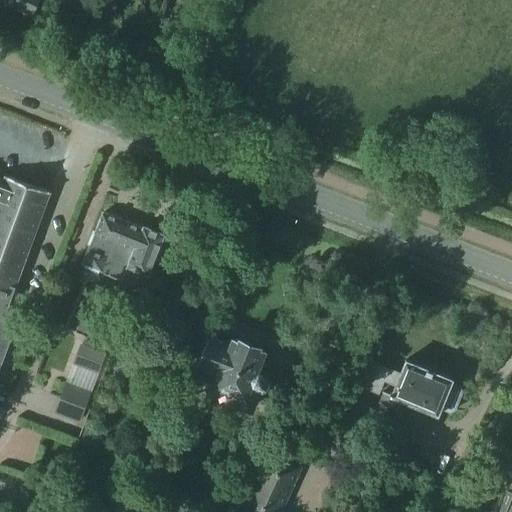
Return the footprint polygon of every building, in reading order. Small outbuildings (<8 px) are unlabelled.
[(0,0),(0,1),(32,16),(39,0),(0,0)] [(0,392),(5,395),(40,298),(16,290),(51,192),(6,175),(5,179),(0,177),(0,392)] [(88,268),(102,274),(109,257),(112,258),(118,242),(137,249),(145,227),(103,211),(94,232),(92,232),(87,245),(89,246),(82,264),(89,267),(88,268)] [(121,281),(127,267),(149,276),(165,235),(145,227),(137,249),(118,242),(112,258),(109,257),(102,274),(121,281)] [(118,293),(96,284),(80,325),(101,334),(118,293)] [(198,365),(214,372),(205,393),(254,412),(263,389),(265,390),(268,388),(273,378),(272,376),(257,370),(266,349),(265,349),(266,348),(241,339),(234,337),(232,343),(213,336),(211,341),(204,338),(196,358),(200,359),(198,365)] [(106,353),(80,343),(53,413),(79,423),(106,353)] [(401,372),(400,372),(370,360),(360,386),(380,394),(385,381),(394,385),(390,393),(384,391),(379,404),(406,415),(411,403),(438,414),(441,407),(450,411),(456,409),(463,390),(461,385),(452,381),(453,378),(407,359),(401,372)] [(242,511),(280,511),(301,465),(269,451),(242,511)] [(511,511),(511,471),(508,470),(502,484),(506,486),(495,511),(511,511)]
